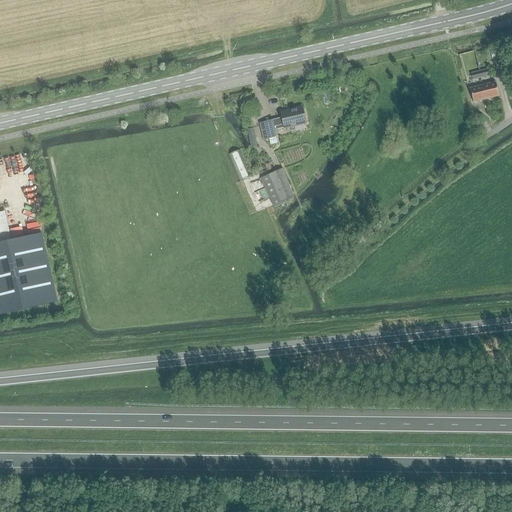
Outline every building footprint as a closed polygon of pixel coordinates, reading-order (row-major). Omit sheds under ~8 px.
[(477,79),(488,76),(487,69),(471,73),(472,80),(477,79)] [(486,99),(499,96),(495,82),(482,86),(486,99)] [(473,102),(486,99),(482,86),(470,89),(473,102)] [(284,128),(306,123),(302,107),(280,113),(282,119),(273,121),(272,120),(260,123),(264,140),(276,137),(275,130),(284,128)] [(0,165),(0,173),(26,170),(25,162),(0,165)] [(281,202),(294,196),(282,169),(268,175),(281,202)] [(6,241),(0,215),(0,314),(57,301),(41,233),(6,241)]
